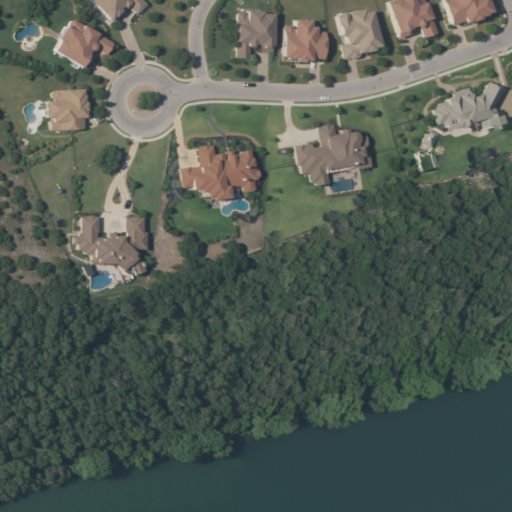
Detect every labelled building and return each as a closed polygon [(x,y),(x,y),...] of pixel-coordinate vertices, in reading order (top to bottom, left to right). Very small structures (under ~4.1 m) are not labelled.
[(145,4),(140,0),(86,0),(110,23),(126,6),(135,14),(145,4)] [(382,0),(394,39),(410,34),(408,29),(416,26),(419,38),(432,34),(421,0),(382,0)] [(439,0),(447,26),(487,14),(483,0),(439,0)] [(369,8),(333,15),(339,44),(337,45),(340,60),(357,57),(356,52),(376,49),(369,8)] [(271,12),(234,11),(233,57),(246,58),(246,47),(254,47),(254,52),(270,52),(271,12)] [(50,51),(82,68),(89,56),(87,55),(91,48),(104,55),(111,42),(67,19),(50,51)] [(310,20),(290,19),(290,27),(280,27),(279,60),(321,61),(321,32),(309,31),(310,20)] [(428,105),(434,128),(449,124),(451,132),(476,126),(478,132),(501,127),(491,85),(480,87),(482,93),(468,97),(466,88),(448,92),(450,100),(428,105)] [(47,130),(82,129),(81,89),(48,90),(48,101),(42,101),(43,118),(47,118),(47,130)] [(362,135),(353,137),(352,129),(331,133),(330,124),(314,127),(316,143),(291,147),(296,175),(305,173),(307,185),(324,183),(322,169),(349,165),(350,170),(367,168),(362,135)] [(419,142),(427,147),(434,134),(426,129),(419,142)] [(250,151),(230,153),(230,151),(211,153),(209,145),(193,147),(196,166),(177,168),(179,188),(189,187),(190,192),(202,190),(203,200),(229,197),(228,187),(238,186),(239,193),(251,191),(250,179),(253,179),(250,151)] [(72,250),(82,250),(82,257),(93,257),(93,263),(126,263),(126,273),(137,273),(137,247),(137,235),(140,235),(140,217),(122,217),(122,237),(95,237),(95,216),(77,216),(77,236),(72,236),(72,250)]
